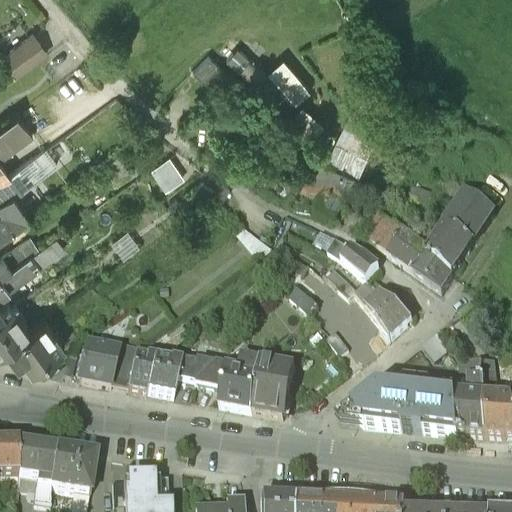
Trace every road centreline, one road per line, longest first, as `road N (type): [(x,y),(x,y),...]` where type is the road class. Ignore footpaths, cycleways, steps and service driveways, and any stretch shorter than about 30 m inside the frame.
road 1 (residential): [(46,0),(134,103),(208,170),(360,251),(438,311),(438,323),(283,452)]
road 2 (residential): [(283,452),(511,480)]
road 3 (residential): [(22,407),(248,446)]
